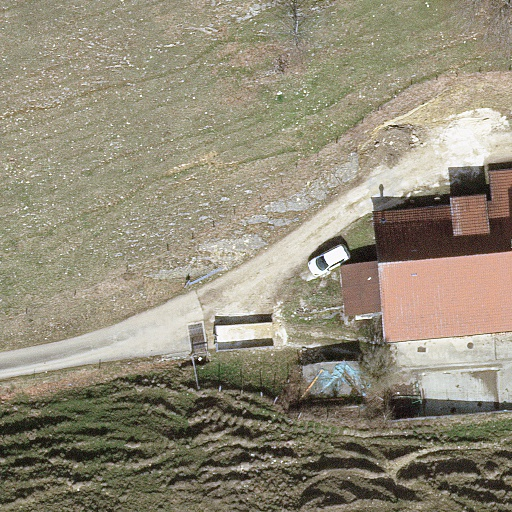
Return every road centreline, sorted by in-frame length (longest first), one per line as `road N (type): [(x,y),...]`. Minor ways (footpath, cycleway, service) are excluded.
road 1 (track): [(511,145),(439,153),(324,216),(204,301)]
road 2 (unclassified): [(204,301),(109,343),(0,367)]
